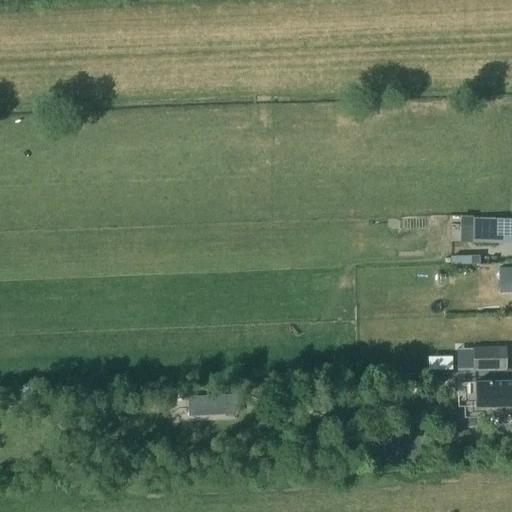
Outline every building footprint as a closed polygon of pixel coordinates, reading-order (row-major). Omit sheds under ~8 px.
[(511,243),(511,218),(472,218),(472,243),(511,243)] [(511,277),(511,267),(498,268),(498,278),(511,277)] [(456,369),(473,369),(505,368),(504,347),(472,347),(472,348),(456,349),(456,369)] [(511,374),(487,375),(488,398),(488,408),(511,407),(511,374)] [(368,416),(369,397),(350,396),(349,415),(368,416)] [(368,450),(368,435),(345,434),(344,449),(368,450)] [(424,458),(423,437),(386,439),(387,460),(424,458)]
